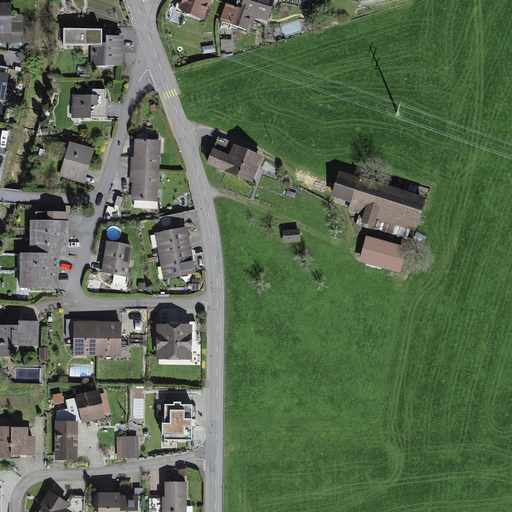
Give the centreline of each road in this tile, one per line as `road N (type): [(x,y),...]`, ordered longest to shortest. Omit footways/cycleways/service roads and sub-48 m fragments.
road 1 (tertiary): [(217,302),(204,199),(159,65)]
road 2 (residential): [(100,200),(76,282),(83,299),(217,302)]
road 3 (residential): [(215,459),(43,475),(22,487),(16,511)]
road 4 (tertiary): [(215,459),(217,302)]
road 5 (residential): [(159,65),(136,83),(100,200)]
